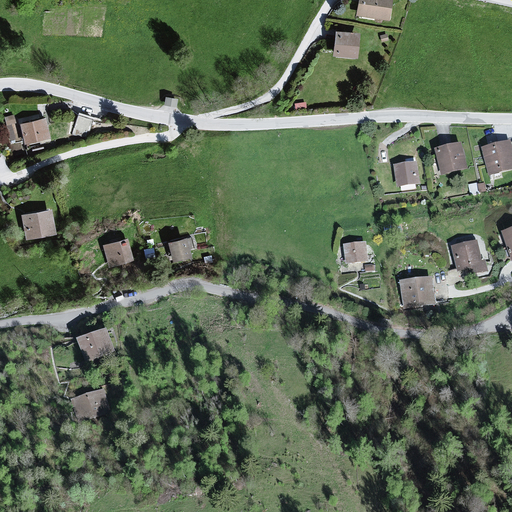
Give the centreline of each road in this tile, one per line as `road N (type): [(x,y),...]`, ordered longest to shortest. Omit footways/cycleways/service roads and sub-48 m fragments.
road 1 (unclassified): [(0,326),(190,285),(284,298),(373,329),(428,338),(502,320)]
road 2 (tertiary): [(511,118),(198,124)]
road 3 (unclassified): [(0,182),(72,153),(169,138),(181,121)]
road 4 (residential): [(198,124),(268,97),(329,0)]
road 5 (tertiary): [(181,121),(39,86),(0,85)]
